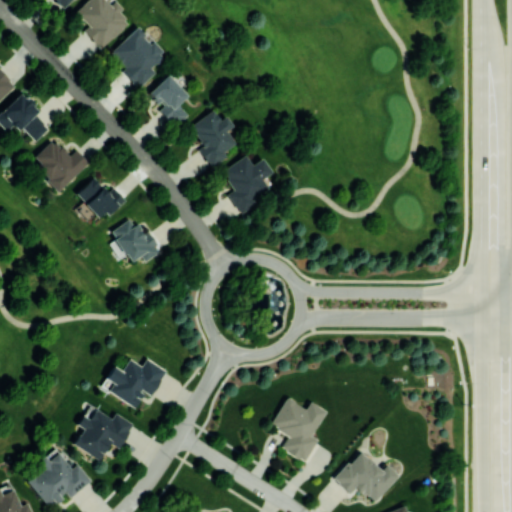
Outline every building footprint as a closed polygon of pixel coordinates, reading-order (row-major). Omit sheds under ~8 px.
[(52,0),(62,8),(69,0),(52,0)] [(86,25),(81,29),(99,48),(127,21),(118,12),(121,8),(113,0),(111,0),(108,3),(104,0),(83,0),(72,11),(86,25)] [(163,53),(137,24),(106,52),(137,86),(154,71),(149,65),(163,53)] [(0,96),(14,84),(0,69),(0,96)] [(145,92),(157,105),(156,107),(173,125),(186,113),(176,102),(185,94),(165,73),(145,92)] [(0,108),(0,125),(4,130),(13,122),(32,142),(49,126),(17,92),(0,108)] [(210,166),(226,155),(223,150),(234,142),(225,129),(232,125),(224,114),(218,118),(211,108),(188,125),(201,143),(196,147),(210,166)] [(87,161),(74,148),(67,154),(51,137),(32,155),(39,163),(34,168),(56,190),(87,161)] [(261,156),(250,163),(245,154),(219,169),(231,188),(225,191),(237,210),(269,190),(261,177),(270,171),(261,156)] [(73,192),(98,219),(121,198),(110,186),(105,191),(91,176),(73,192)] [(107,230),(128,261),(138,254),(142,260),(159,250),(146,230),(140,234),(129,216),(107,230)] [(133,406),(142,390),(149,395),(164,369),(143,357),(139,364),(127,357),(120,369),(111,364),(103,377),(111,382),(106,391),(133,406)] [(303,461),(316,437),(310,435),(324,409),(308,400),(304,407),(283,396),(268,424),(286,433),(278,447),(303,461)] [(71,443),(97,459),(108,440),(117,446),(131,422),(113,411),(110,417),(94,408),(88,418),(80,414),(75,423),(81,427),(71,443)] [(47,507),(64,493),(67,497),(89,480),(75,462),(69,467),(53,447),(35,462),(39,467),(25,479),(47,507)] [(371,501),(396,474),(384,462),(379,468),(359,449),(331,477),(347,493),(354,485),(371,501)] [(0,511),(30,511),(26,501),(18,504),(12,489),(0,493),(0,511)]
